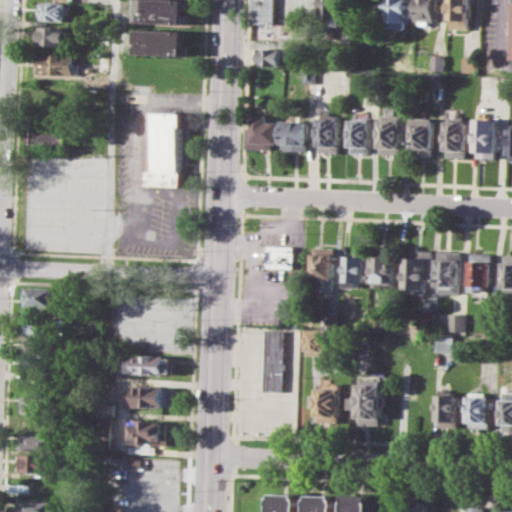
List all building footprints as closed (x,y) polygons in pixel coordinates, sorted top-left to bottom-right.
[(142,0),(189,0),(189,24),(142,22),(142,0)] [(253,0),(278,0),(278,24),(253,23),(253,0)] [(326,0),(347,0),(347,26),(326,25),(326,0)] [(392,0),(412,0),(411,29),(392,28),(392,0)] [(440,0),(440,20),(431,20),(431,26),(422,26),(422,21),(418,21),(418,0),(440,0)] [(453,0),(473,0),(472,29),(452,28),(453,0)] [(39,2),(74,3),(74,16),(70,16),(70,21),(39,20),(39,2)] [(39,26),(74,27),(74,36),(69,36),(69,45),(38,44),(39,26)] [(141,29),(189,31),(187,56),(140,54),(141,29)] [(259,48),(284,49),(283,65),(258,64),(259,48)] [(37,52),(76,54),(75,63),(82,63),(82,73),(75,72),(75,76),(36,74),(37,52)] [(99,55),(109,55),(108,72),(98,72),(99,55)] [(434,55),(448,55),(448,70),(434,69),(434,55)] [(465,56),(481,56),(480,71),(465,71),(465,56)] [(428,72),(448,72),(447,87),(428,87),(428,72)] [(483,75),(495,75),(495,88),(482,88),(483,75)] [(322,108),(321,150),(342,151),(342,116),(335,116),(335,109),(322,108)] [(156,111),(187,112),(185,186),(147,185),(148,169),(154,170),(156,111)] [(247,148),(248,127),(254,127),(255,114),(273,114),(273,118),(281,119),(280,143),(275,143),(275,149),(247,148)] [(383,114),(406,115),(405,153),(382,152),(383,114)] [(415,116),(437,117),(436,154),(414,154),(415,116)] [(480,117),(501,118),(500,158),(479,157),(480,117)] [(284,118),(309,119),(308,150),(283,149),(284,118)] [(353,118),(378,119),(377,145),(374,145),(373,152),(354,151),(355,145),(352,145),(353,118)] [(451,119),(473,119),(472,157),(450,156),(451,119)] [(33,121),(74,122),(74,143),(33,142),(33,121)] [(268,243),(295,244),(293,267),(267,266),(268,243)] [(315,246),(336,247),(335,290),(314,289),(315,246)] [(349,255),(356,255),(357,249),(371,250),(369,280),(361,280),(361,288),(347,287),(349,255)] [(409,255),(418,255),(419,249),(436,249),(435,276),(429,276),(428,292),(408,292),(409,255)] [(441,250),(465,251),(463,292),(439,291),(441,250)] [(474,252),(497,253),(496,285),(490,284),(489,292),(473,291),(474,252)] [(377,254),(376,286),(399,287),(401,255),(377,254)] [(26,286),(57,287),(56,306),(26,305),(26,286)] [(420,311),(438,312),(437,329),(419,328),(420,311)] [(453,312),(470,313),(469,330),(452,330),(453,312)] [(326,313),(345,313),(345,328),(326,328),(326,313)] [(374,313),(395,314),(395,331),(374,331),(374,313)] [(25,318),(55,319),(55,336),(24,335),(25,318)] [(487,318),(505,318),(505,333),(487,333),(487,318)] [(307,329),(329,330),(329,356),(306,356),(307,329)] [(267,331),(288,331),(286,390),(265,390),(267,331)] [(457,352),(457,336),(440,336),(439,351),(457,352)] [(24,338),(56,339),(55,354),(23,353),(24,338)] [(139,354),(176,356),(175,374),(132,372),(132,358),(139,359),(139,354)] [(23,357),(55,358),(54,374),(23,373),(23,357)] [(360,422),(361,408),(352,407),(352,396),(361,396),(362,384),(368,384),(368,379),(391,380),(391,387),(387,387),(385,423),(360,422)] [(133,385),(174,386),(173,407),(127,405),(128,390),(133,391),(133,385)] [(312,406),(312,393),(320,393),(320,387),(343,387),(343,422),(319,421),(320,406),(312,406)] [(441,394),(445,394),(445,389),(458,389),(458,394),(463,394),(462,428),(440,427),(441,394)] [(507,390),(511,390),(511,431),(502,431),(504,398),(507,398),(507,390)] [(471,427),(473,391),(496,392),(494,428),(471,427)] [(24,396),(54,397),(53,413),(24,412),(24,396)] [(99,417),(114,417),(114,441),(98,441),(99,417)] [(130,420),(171,421),(170,444),(129,442),(130,420)] [(21,433),(57,435),(56,451),(21,449),(21,433)] [(18,453),(52,454),(51,472),(17,470),(18,453)] [(272,511),(273,496),(276,496),(276,492),(299,493),(299,498),(301,498),(300,511),(272,511)] [(348,511),(349,493),(375,494),(374,511),(348,511)] [(309,511),(310,498),(313,498),(313,494),(336,495),(336,499),(338,499),(337,511),(309,511)] [(18,511),(18,499),(61,502),(61,511),(18,511)] [(411,511),(412,501),(431,502),(430,511),(411,511)]
